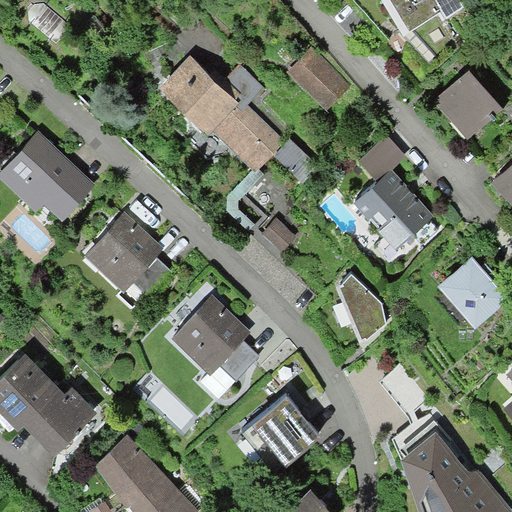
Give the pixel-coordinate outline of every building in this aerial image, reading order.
[(273,27),(245,0),(226,0),(211,16),(239,44),(228,55),(237,64),(273,27)] [(345,0),(383,42),(436,11),(440,18),(455,9),(449,0),(345,0)] [(328,100),(342,86),(309,54),(295,68),(328,100)] [(208,125),(215,132),(241,104),(257,87),(261,90),(262,89),(237,64),(221,80),(213,71),(208,76),(189,58),(161,86),(204,129),(208,125)] [(501,98),(472,66),(434,100),(451,120),(459,113),(473,129),(489,115),(491,118),(493,116),(488,109),(501,98)] [(0,120),(8,111),(0,103),(0,120)] [(241,104),(215,132),(254,170),(270,154),(299,183),(310,172),(241,104)] [(511,148),(492,127),(470,146),(494,173),(511,156),(511,148)] [(55,164),(60,158),(34,134),(7,163),(20,176),(12,185),(35,206),(42,199),(60,216),(84,191),(55,164)] [(511,164),(493,181),(511,203),(511,202),(511,164)] [(410,194),(420,186),(412,178),(403,186),(388,169),(352,201),(394,247),(429,216),(410,194)] [(266,217),(280,202),(256,178),(241,193),(266,217)] [(348,267),(280,202),(266,217),(255,227),(262,234),(273,222),(289,237),(277,249),(323,293),(348,267)] [(147,297),(170,272),(141,245),(146,239),(120,215),(114,222),(109,219),(100,228),(104,232),(85,253),(122,287),(129,279),(147,297)] [(289,237),(273,222),(262,234),(277,249),(289,237)] [(497,284),(492,278),(481,265),(477,269),(469,260),(441,284),(473,321),(501,297),(493,288),(497,284)] [(364,338),(384,321),(379,301),(349,272),(340,281),(341,284),(337,285),(359,337),(363,335),(364,338)] [(233,380),(257,356),(231,331),(236,325),(208,298),(202,305),(198,301),(188,311),(192,315),(173,335),(209,370),(216,363),(233,380)] [(0,422),(8,431),(23,417),(53,387),(31,364),(24,370),(16,361),(0,376),(0,406),(2,408),(0,410),(0,422)] [(398,365),(380,379),(407,413),(425,399),(398,365)] [(61,395),(53,387),(23,417),(40,434),(46,428),(60,442),(91,412),(68,389),(61,395)] [(272,469),(315,434),(283,395),(240,430),(272,469)] [(415,439),(409,430),(392,444),(397,454),(400,451),(405,456),(404,457),(420,476),(412,483),(421,511),(505,511),(506,511),(428,415),(420,421),(426,430),(415,439)] [(96,463),(125,502),(134,498),(146,511),(193,511),(124,437),(96,463)] [(327,511),(308,491),(284,511),(327,511)]
